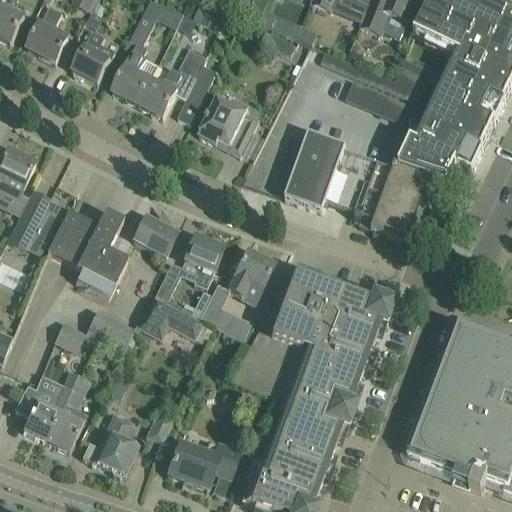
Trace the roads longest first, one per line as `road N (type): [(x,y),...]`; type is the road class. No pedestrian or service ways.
road 1 (residential): [(440,294),(131,163),(0,96)]
road 2 (residential): [(358,511),(440,294)]
road 3 (residential): [(440,294),(482,258),(511,195)]
